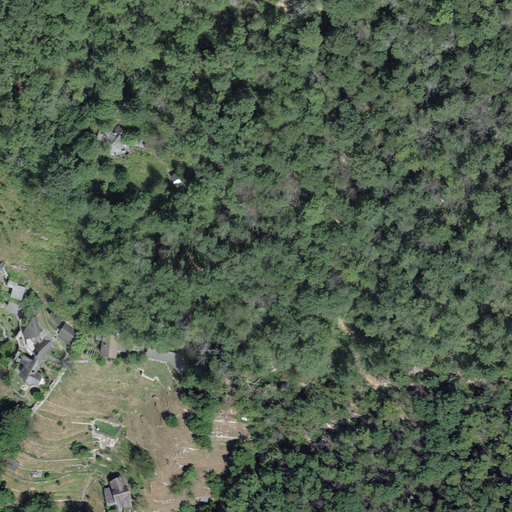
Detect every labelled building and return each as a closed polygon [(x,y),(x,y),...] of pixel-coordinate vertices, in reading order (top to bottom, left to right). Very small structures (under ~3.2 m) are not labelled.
[(113,122),(101,138),(120,151),(132,135),(113,122)] [(9,281),(7,287),(13,289),(10,297),(21,301),(25,288),(17,286),(18,284),(9,281)] [(36,317),(21,320),(24,339),(40,337),(36,317)] [(78,333),(65,323),(56,335),(69,345),(78,333)] [(119,333),(103,331),(100,356),(116,358),(119,333)] [(47,342),(45,339),(34,348),(38,354),(41,357),(53,348),(50,344),(51,343),(49,340),(47,342)] [(174,352),(148,346),(145,356),(168,362),(180,375),(187,366),(174,352)] [(32,360),(24,356),(19,362),(24,367),(17,375),(36,388),(43,376),(37,372),(44,360),(41,357),(38,354),(32,360)] [(124,475),(108,482),(110,488),(103,490),(107,507),(115,505),(117,510),(134,506),(124,475)]
